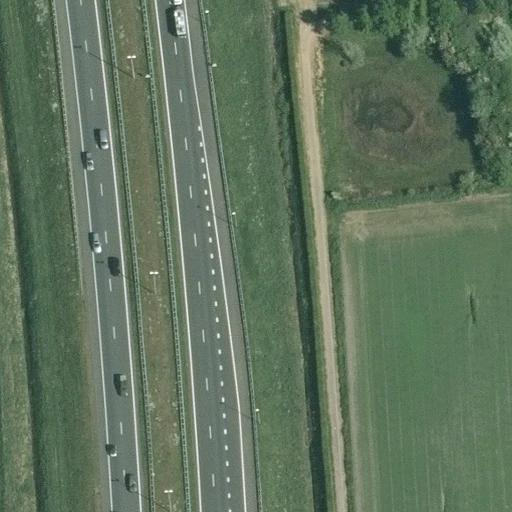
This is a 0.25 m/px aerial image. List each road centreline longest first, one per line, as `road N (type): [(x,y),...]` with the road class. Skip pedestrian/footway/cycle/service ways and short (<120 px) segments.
road 1 (motorway): [(78,0),(110,295),(123,511)]
road 2 (motorway): [(214,511),(170,0)]
